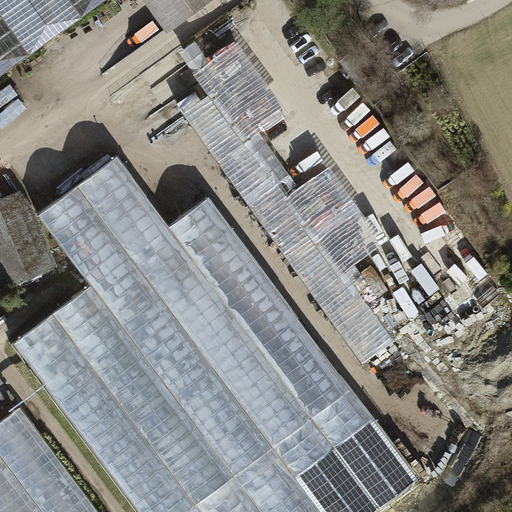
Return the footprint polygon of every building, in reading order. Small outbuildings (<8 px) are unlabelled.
[(0,0),(0,81),(110,0),(0,0)] [(139,0),(164,33),(209,0),(139,0)] [(164,223),(112,155),(35,214),(89,285),(11,344),(139,511),(367,511),(413,478),(199,196),(164,223)] [(18,195),(0,201),(0,282),(51,262),(31,213),(18,195)] [(0,380),(0,403),(11,396),(0,380)] [(77,511),(13,424),(0,433),(0,511),(77,511)]
